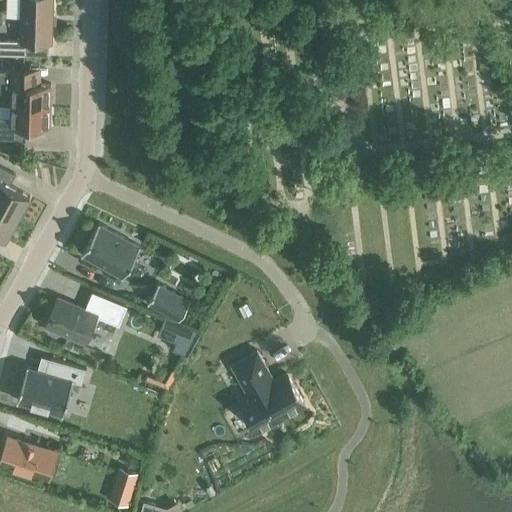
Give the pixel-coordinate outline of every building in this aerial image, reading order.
[(0,38),(0,52),(26,53),(48,53),(48,41),(52,41),(52,0),(6,0),(6,14),(20,15),(20,39),(0,38)] [(11,104),(50,105),(50,83),(23,82),(23,70),(0,69),(0,90),(12,91),(11,104)] [(49,127),(50,105),(11,104),(11,116),(0,115),(0,137),(21,138),(22,126),(49,127)] [(0,206),(17,216),(29,194),(9,183),(15,173),(0,164),(0,206)] [(224,167),(227,192),(241,190),(238,166),(224,167)] [(0,235),(5,238),(17,216),(0,206),(0,235)] [(123,276),(140,245),(98,222),(81,253),(123,276)] [(204,281),(210,263),(195,258),(189,277),(204,281)] [(158,281),(148,301),(179,318),(190,298),(158,281)] [(118,322),(125,305),(92,291),(86,307),(57,296),(46,324),(85,340),(96,313),(118,322)] [(197,331),(184,325),(174,348),(185,353),(197,331)] [(270,372),(257,349),(231,363),(249,394),(240,399),(257,429),(304,402),(287,372),(272,381),(268,373),(270,372)] [(63,412),(73,379),(82,381),(86,366),(50,356),(46,370),(27,364),(17,399),(63,412)] [(8,433),(0,459),(0,460),(46,475),(54,448),(8,433)] [(121,467),(116,482),(131,487),(136,471),(121,467)] [(155,483),(149,498),(166,504),(171,489),(155,483)]
